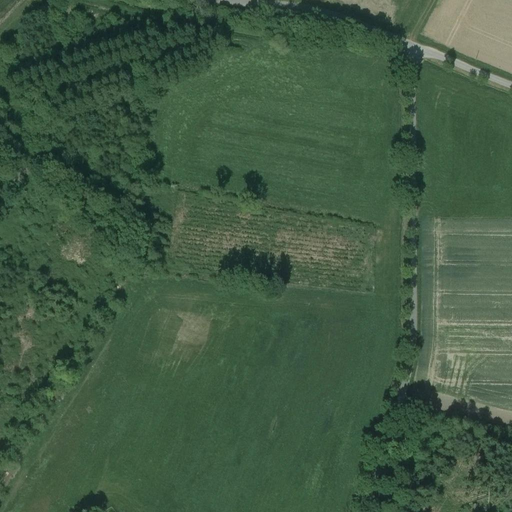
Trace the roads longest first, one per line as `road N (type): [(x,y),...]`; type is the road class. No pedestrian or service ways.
road 1 (unclassified): [(410,47),(413,334),(364,511)]
road 2 (unclassified): [(230,0),(325,9),(410,47)]
